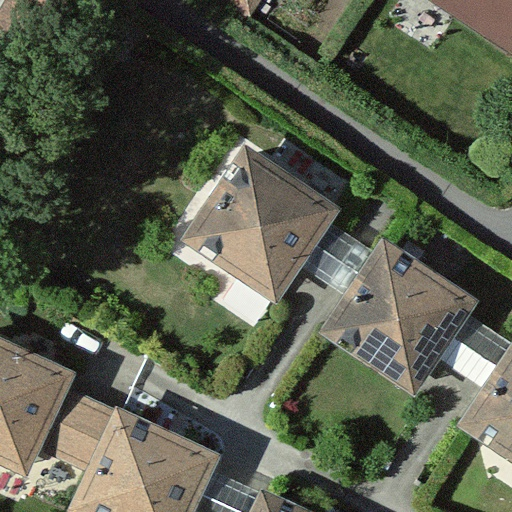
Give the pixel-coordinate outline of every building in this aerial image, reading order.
[(6,0),(0,10),(0,34),(47,63),(84,0),(6,0)] [(258,0),(203,0),(241,25),(258,0)] [(511,0),(432,0),(511,52),(511,0)] [(342,210),(244,146),(182,242),(279,305),(342,210)] [(483,303),(386,238),(322,333),(419,398),(483,303)] [(76,372),(0,337),(0,465),(27,478),(76,372)] [(511,349),(461,428),(511,460),(511,349)] [(116,411),(72,391),(42,455),(86,473),(116,411)] [(116,411),(86,473),(69,511),(197,511),(223,457),(117,407),(116,411)] [(312,511),(261,488),(250,511),(312,511)]
